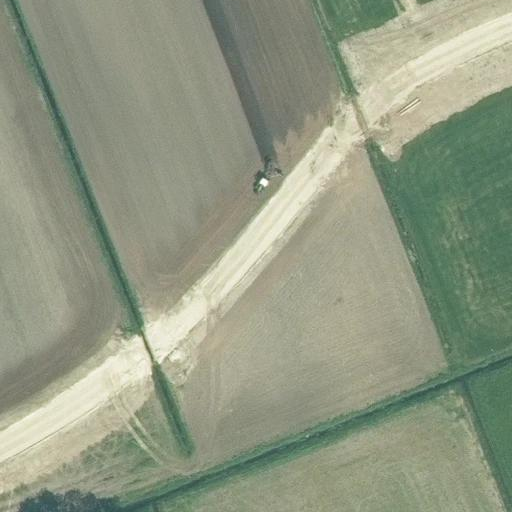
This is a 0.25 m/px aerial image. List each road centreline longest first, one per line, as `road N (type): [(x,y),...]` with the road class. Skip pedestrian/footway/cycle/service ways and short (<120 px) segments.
road 1 (residential): [(366,109),(195,310),(147,345)]
road 2 (residential): [(147,345),(0,450)]
road 3 (residential): [(106,130),(225,0)]
road 4 (residential): [(56,196),(147,345)]
road 5 (residential): [(511,25),(428,60),(366,109)]
road 6 (residential): [(0,58),(56,196)]
road 7 (residential): [(366,109),(301,0)]
